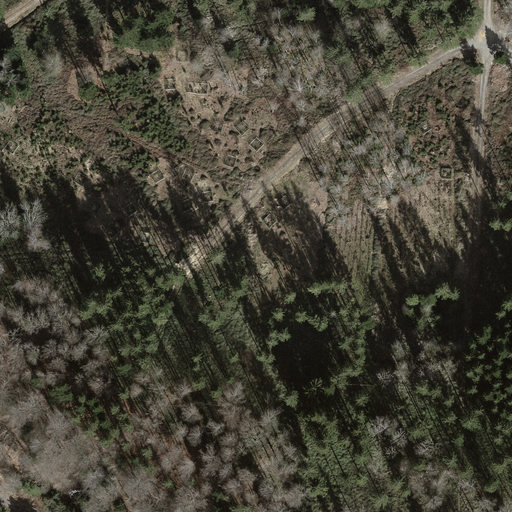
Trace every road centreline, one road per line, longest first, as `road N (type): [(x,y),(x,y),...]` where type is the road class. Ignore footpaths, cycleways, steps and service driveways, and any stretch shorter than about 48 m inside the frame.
road 1 (track): [(456,509),(484,36)]
road 2 (track): [(176,282),(297,154),(360,104),(484,36)]
